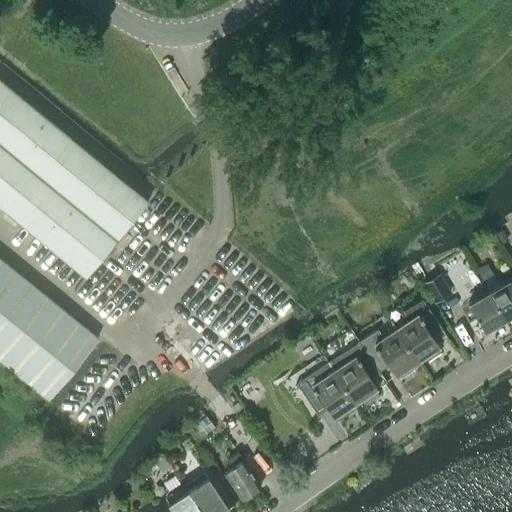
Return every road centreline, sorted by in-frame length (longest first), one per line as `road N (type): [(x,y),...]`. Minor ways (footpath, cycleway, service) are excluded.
road 1 (residential): [(274,511),(511,352)]
road 2 (unknown): [(153,330),(110,325),(0,234)]
road 3 (tertiary): [(96,0),(152,32),(176,35),(209,29),(257,0)]
